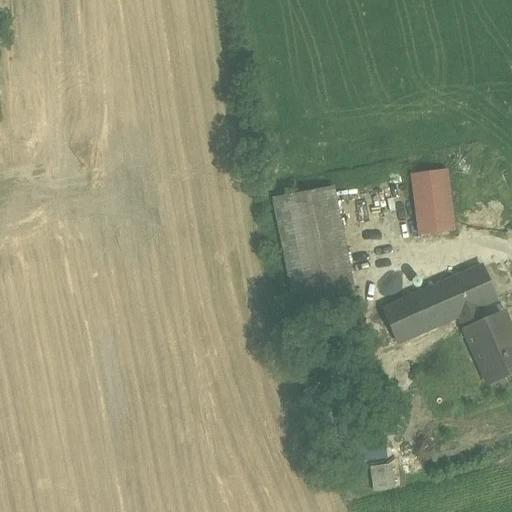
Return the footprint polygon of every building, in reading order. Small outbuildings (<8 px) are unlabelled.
[(448,170),(409,175),(417,236),(456,231),(448,170)] [(335,186),(271,198),(295,322),(359,310),(335,186)] [(482,266),(382,310),(397,346),(457,320),(479,311),(498,302),(482,266)] [(511,375),(511,327),(505,311),(483,320),(479,311),(457,320),(487,387),(511,375)] [(378,412),(360,415),(368,455),(385,451),(378,412)] [(375,491),(396,487),(391,453),(369,456),(375,491)]
